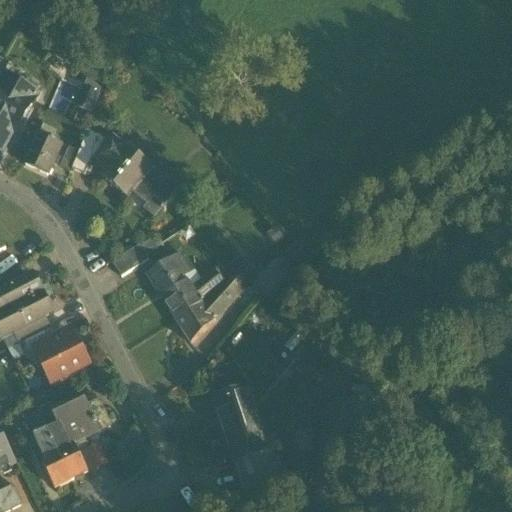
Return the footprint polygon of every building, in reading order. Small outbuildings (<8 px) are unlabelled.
[(120,56),(128,59),(132,51),(125,43),(120,56)] [(0,60),(0,84),(4,77),(6,78),(9,73),(12,67),(0,60)] [(41,91),(9,73),(6,78),(38,96),(41,91)] [(0,152),(5,155),(38,96),(6,78),(4,77),(0,84),(0,152)] [(95,116),(103,97),(84,89),(76,108),(95,116)] [(72,172),(86,178),(93,160),(96,161),(103,153),(101,152),(108,144),(101,139),(88,133),(79,154),(72,172)] [(26,168),(48,179),(63,147),(41,137),(26,168)] [(179,192),(153,170),(127,149),(126,151),(112,139),(108,144),(101,152),(103,153),(96,161),(109,171),(102,179),(128,200),(136,190),(163,212),(179,192)] [(62,168),(72,172),(79,154),(69,150),(62,168)] [(275,246),(287,237),(278,226),(267,236),(275,246)] [(112,265),(122,279),(149,262),(139,247),(112,265)] [(298,247),(281,259),(291,274),(308,262),(298,247)] [(147,277),(162,300),(187,283),(185,279),(188,277),(195,273),(186,259),(179,263),(176,258),(147,277)] [(241,292),(243,294),(258,279),(241,259),(226,273),(232,280),(241,292)] [(0,295),(27,282),(20,270),(0,281),(0,295)] [(192,291),(187,283),(162,300),(176,323),(225,285),(215,272),(192,291)] [(0,318),(46,296),(43,291),(39,293),(37,288),(35,289),(30,280),(27,282),(0,295),(0,318)] [(232,280),(225,285),(176,323),(191,345),(214,323),(215,324),(219,318),(241,292),(232,280)] [(51,306),(46,296),(0,318),(0,335),(2,339),(3,341),(14,336),(46,320),(49,318),(45,309),(51,306)] [(57,341),(51,330),(46,320),(14,336),(19,347),(25,358),(41,350),(40,349),(57,341)] [(65,323),(51,330),(57,341),(70,334),(65,323)] [(305,339),(296,332),(283,348),(292,355),(305,339)] [(46,369),(52,383),(56,381),(87,366),(70,334),(57,341),(40,349),(41,350),(49,367),(46,369)] [(41,350),(25,358),(39,373),(46,369),(49,367),(41,350)] [(351,391),(373,410),(380,396),(360,380),(351,391)] [(233,465),(250,460),(260,457),(268,454),(267,453),(266,448),(247,388),(212,399),(233,465)] [(82,398),(54,412),(52,413),(59,427),(47,433),(57,453),(74,446),(75,447),(86,442),(81,433),(96,426),(97,425),(96,422),(94,423),(86,407),(82,398)] [(96,426),(100,435),(114,428),(100,400),(86,407),(94,423),(96,422),(97,425),(96,426)] [(47,432),(47,433),(59,427),(52,413),(54,412),(51,406),(38,413),(38,414),(47,432)] [(26,420),(34,438),(47,432),(38,414),(26,420)] [(81,433),(86,442),(100,435),(96,426),(81,433)] [(143,457),(146,452),(139,434),(132,430),(123,445),(143,457)] [(292,436),(303,457),(314,451),(303,430),(292,436)] [(303,457),(292,436),(289,431),(278,442),(298,483),(312,473),(303,457)] [(0,473),(16,466),(0,432),(0,473)] [(36,443),(44,460),(57,453),(47,433),(47,432),(34,438),(36,443)] [(36,443),(28,447),(36,463),(41,461),(44,460),(36,443)] [(88,475),(75,447),(74,446),(57,453),(72,483),(88,475)] [(89,451),(98,470),(108,465),(99,446),(89,451)] [(287,487),(283,476),(279,463),(275,450),(267,453),(268,454),(260,457),(265,476),(257,479),(242,484),(248,500),(287,487)] [(72,483),(57,453),(44,460),(41,461),(55,491),(72,483)] [(250,460),(257,479),(265,476),(260,457),(250,460)] [(250,460),(233,465),(239,485),(242,484),(257,479),(250,460)] [(283,461),(279,463),(283,476),(288,474),(283,461)] [(238,485),(226,489),(233,509),(235,508),(243,506),(245,505),(238,485)] [(13,487),(0,493),(0,511),(13,511),(23,507),(13,487)] [(226,489),(214,496),(222,511),(227,511),(233,509),(226,489)] [(206,511),(222,511),(214,496),(201,502),(206,511)]
